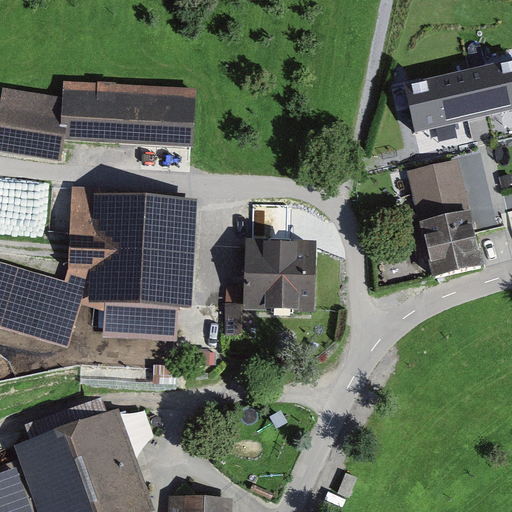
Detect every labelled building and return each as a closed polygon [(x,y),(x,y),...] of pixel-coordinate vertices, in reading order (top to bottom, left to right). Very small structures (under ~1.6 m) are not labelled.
[(511,67),(405,92),(415,136),(511,113),(511,67)] [(190,107),(67,96),(63,138),(186,149),(190,107)] [(59,118),(0,111),(0,153),(54,160),(59,118)] [(458,164),(407,176),(431,280),(482,268),(458,164)] [(190,210),(89,202),(79,292),(78,308),(183,316),(190,210)] [(306,249),(242,247),(240,314),(303,316),(306,249)] [(79,292),(0,270),(0,333),(62,351),(79,292)] [(128,511),(102,437),(0,472),(0,511),(128,511)] [(231,511),(232,502),(169,498),(168,511),(231,511)]
